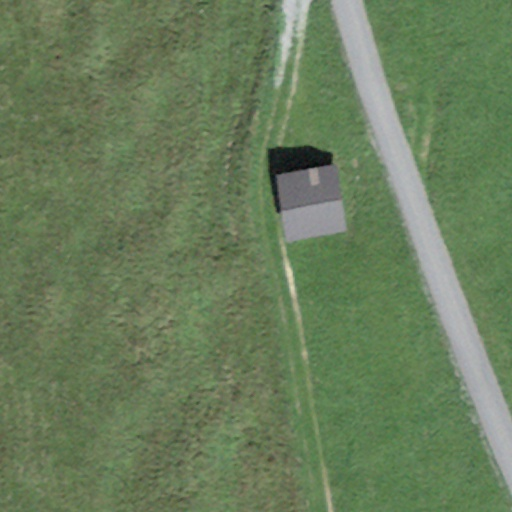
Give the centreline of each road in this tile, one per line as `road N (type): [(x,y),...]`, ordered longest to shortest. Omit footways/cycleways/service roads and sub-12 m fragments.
road 1 (track): [(329,511),(291,290),(269,216),(293,143),(313,0)]
road 2 (unclassified): [(511,424),(372,0)]
